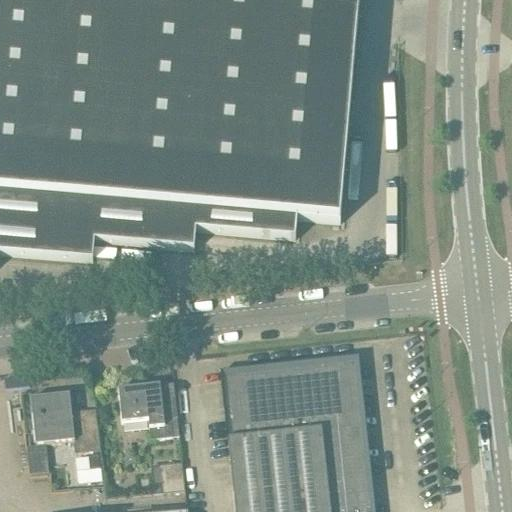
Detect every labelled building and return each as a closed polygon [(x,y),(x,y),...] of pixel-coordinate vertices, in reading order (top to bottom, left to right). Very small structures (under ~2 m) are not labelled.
[(0,0),(0,257),(93,266),(95,246),(194,254),(196,234),(295,243),(297,223),(340,227),(360,0),(0,0)] [(221,382),(235,511),(367,511),(360,440),(364,440),(363,429),(359,430),(352,368),(223,382),(221,382)] [(180,440),(174,387),(118,393),(122,427),(149,424),(151,443),(180,440)] [(73,431),(70,398),(31,402),(36,449),(74,445),(75,457),(101,454),(96,413),(95,413),(97,428),(73,431)] [(185,494),(182,466),(167,467),(169,486),(161,487),(162,497),(185,494)]
